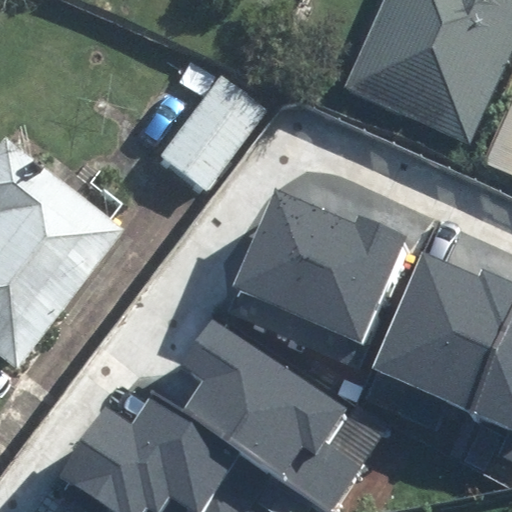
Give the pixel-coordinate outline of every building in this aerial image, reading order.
[(511,0),(393,0),(351,95),(479,152),(511,77),(511,0)] [(269,118),(220,82),(160,161),(209,197),(269,118)] [(511,174),(511,127),(494,167),(511,174)] [(0,361),(19,376),(125,240),(4,147),(0,151),(0,361)] [(357,368),(411,237),(358,216),(355,223),(276,191),(226,315),(357,368)] [(474,415),(511,327),(511,281),(483,269),(480,276),(424,252),(373,371),(474,415)] [(241,451),(333,511),(384,433),(212,321),(183,366),(205,380),(183,413),(241,451)] [(511,327),(474,415),(511,431),(501,457),(511,461),(511,327)] [(161,511),(171,497),(192,511),(242,511),(255,492),(227,474),(241,451),(183,413),(153,394),(132,426),(106,409),(60,479),(110,511),(145,511),(148,509),(152,511),(161,511)]
